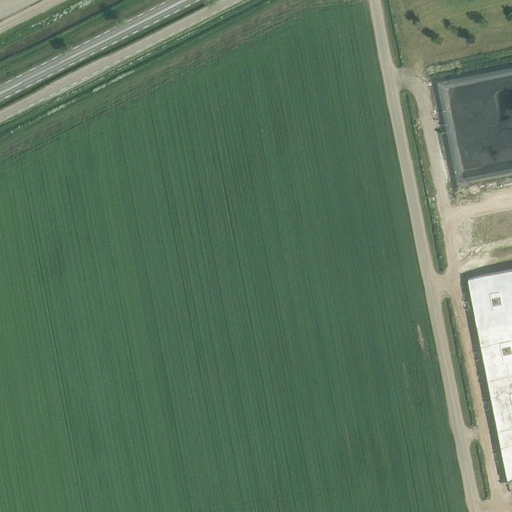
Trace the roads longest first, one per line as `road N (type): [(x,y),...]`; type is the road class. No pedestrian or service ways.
road 1 (track): [(476,511),(375,0)]
road 2 (unclassified): [(0,118),(231,0)]
road 3 (primary): [(0,92),(183,0)]
